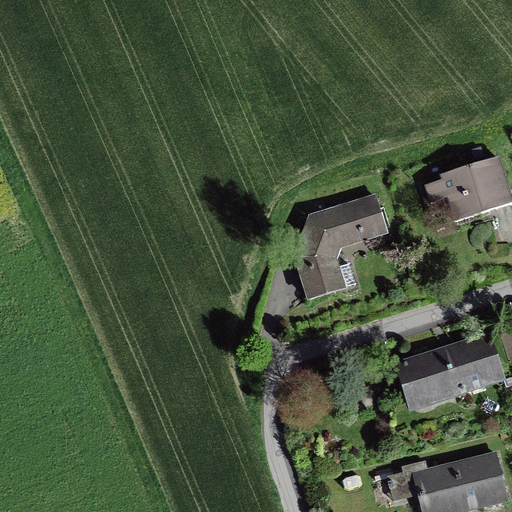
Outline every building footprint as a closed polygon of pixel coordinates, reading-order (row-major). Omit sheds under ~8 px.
[(485,160),(481,147),(472,150),(475,162),(485,160)] [(435,228),(511,205),(511,202),(499,158),(440,176),(441,181),(423,186),(435,228)] [(356,285),(350,264),(340,267),(337,262),(345,264),(350,251),(343,248),(389,235),(375,195),(309,216),(293,260),(307,302),(347,290),(346,288),(356,285)] [(394,363),(410,413),(505,383),(506,389),(511,386),(511,377),(506,379),(491,333),(394,363)] [(496,452),(428,469),(426,462),(402,468),(403,473),(387,477),(394,503),(418,497),(421,511),(473,511),(509,503),(496,452)]
